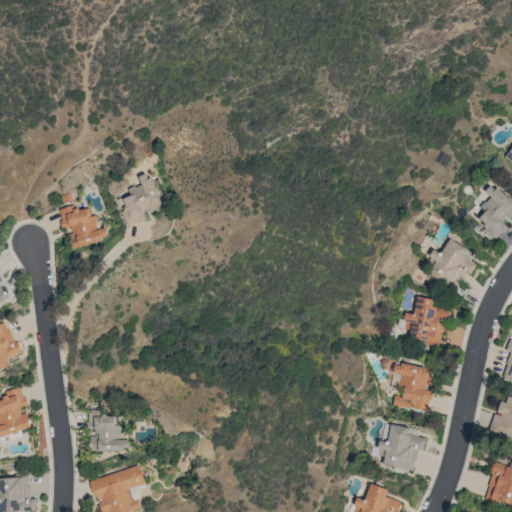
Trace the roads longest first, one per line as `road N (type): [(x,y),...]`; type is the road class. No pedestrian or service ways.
road 1 (residential): [(58,511),(56,423),(30,246)]
road 2 (residential): [(434,511),(500,288),(511,275)]
